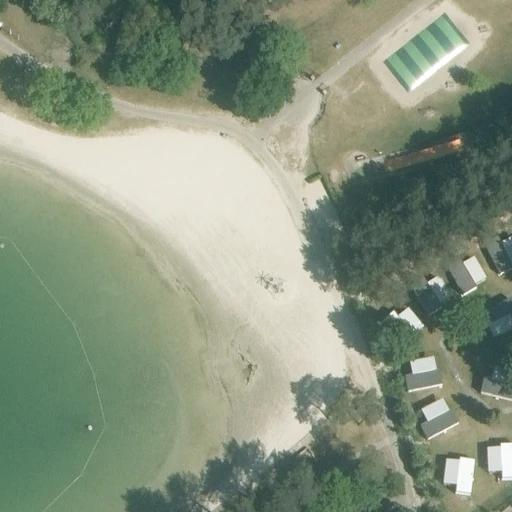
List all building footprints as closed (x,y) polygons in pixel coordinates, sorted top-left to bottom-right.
[(388,172),(467,152),(464,139),(385,160),(388,172)] [(511,228),(490,236),(499,261),(511,256),(511,228)] [(460,257),(469,280),(490,271),(481,249),(460,257)] [(412,407),(418,421),(459,404),(453,390),(412,407)] [(429,442),(434,456),(476,441),(470,427),(429,442)] [(511,452),(504,438),(492,444),(511,483),(511,452)] [(447,511),(463,511),(448,476),(435,482),(447,511)]
